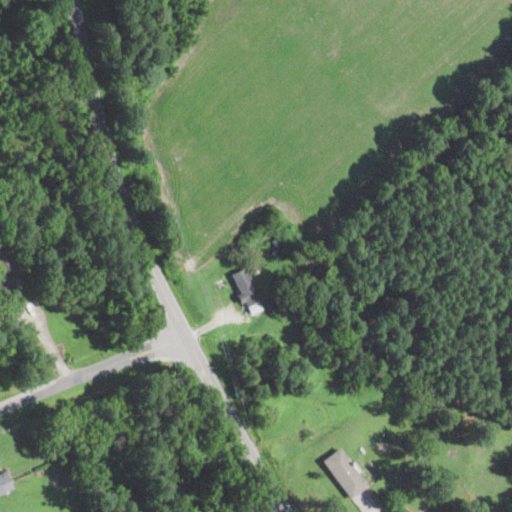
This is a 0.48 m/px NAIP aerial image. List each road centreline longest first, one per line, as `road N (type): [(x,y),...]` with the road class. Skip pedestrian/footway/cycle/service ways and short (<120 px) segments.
road 1 (tertiary): [(288,511),(184,337),(153,268),(103,131),(73,0)]
road 2 (residential): [(0,416),(184,337)]
